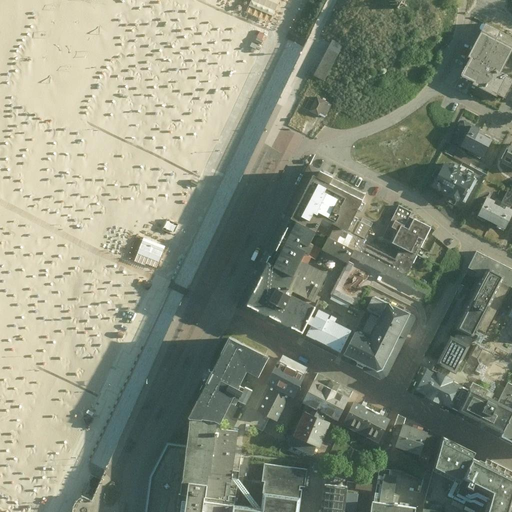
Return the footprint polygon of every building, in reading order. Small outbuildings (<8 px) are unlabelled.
[(256,0),(278,10),(282,0),(256,0)] [(472,87),(495,100),(499,93),(505,97),(511,83),(511,78),(500,72),(511,48),(511,36),(483,22),(466,56),(469,58),(460,76),(474,83),(472,87)] [(316,70),(327,76),(345,42),(334,36),(316,70)] [(326,114),(331,104),(317,96),(310,111),(319,115),(320,112),(326,114)] [(483,157),(492,139),(478,132),(480,129),(464,121),(453,141),(483,157)] [(211,153),(219,137),(196,127),(188,143),(211,153)] [(511,168),(511,142),(511,143),(502,163),(511,168)] [(464,203),(478,179),(473,176),(475,173),(465,167),(463,171),(445,161),(431,185),(448,195),(445,199),(454,205),(457,199),(464,203)] [(367,192),(310,164),(285,216),(315,230),(328,237),(322,249),(348,262),(354,249),(359,251),(356,258),(431,295),(436,284),(411,271),(432,227),(409,216),(412,211),(398,205),(382,237),(400,246),(395,257),(363,242),(371,225),(355,217),(367,192)] [(477,215),(505,229),(511,215),(511,209),(510,208),(511,203),(511,193),(507,191),(501,202),(487,195),(477,215)] [(303,254),(315,230),(285,216),(276,230),(239,302),(304,336),(344,354),(358,326),(343,318),(345,314),(322,302),(320,301),(336,270),(303,254)] [(144,236),(139,248),(162,260),(168,248),(144,236)] [(479,273),(453,324),(479,337),(481,335),(484,330),(488,333),(511,287),(511,266),(479,250),(469,268),(479,273)] [(375,294),(346,356),(389,376),(418,314),(375,294)] [(453,324),(435,359),(464,374),(478,346),(475,344),(479,337),(453,324)] [(269,352),(237,335),(194,416),(208,418),(222,420),(250,365),(259,370),(269,352)] [(308,369),(282,355),(269,379),(273,381),(259,408),(278,418),(293,391),(296,392),(308,369)] [(446,404),(457,381),(424,364),(412,387),(425,393),(422,399),(438,407),(441,401),(446,404)] [(354,390),(318,372),(304,399),(321,407),(318,412),(306,406),(288,442),(316,455),(334,418),(329,415),(330,413),(340,418),(354,390)] [(446,404),(503,432),(511,414),(511,408),(497,401),(485,395),(488,390),(472,382),(469,387),(457,381),(446,404)] [(511,384),(507,382),(497,401),(511,408),(511,384)] [(391,418),(355,400),(343,424),(379,442),(391,418)] [(511,414),(503,432),(511,436),(511,414)] [(208,418),(194,416),(191,441),(182,511),(214,511),(215,506),(230,508),(231,498),(223,497),(226,475),(238,477),(239,471),(229,470),(234,432),(220,430),(222,420),(208,418)] [(427,431),(403,423),(396,446),(420,454),(427,431)] [(436,466),(436,468),(455,478),(448,494),(476,508),(475,511),(511,511),(511,467),(489,456),(485,464),(474,458),(475,456),(477,451),(448,438),(444,436),(436,466)] [(147,511),(182,511),(191,441),(171,439),(153,473),(147,511)] [(214,511),(298,511),(302,493),(302,488),(313,490),(316,465),(263,459),(260,482),(263,482),(262,488),(260,499),(249,498),(247,510),(230,508),(215,506),(214,511)] [(83,494),(93,498),(102,477),(92,473),(83,494)] [(361,486),(376,488),(377,478),(362,476),(361,486)] [(323,511),(338,511),(339,511),(346,511),(348,511),(351,490),(352,481),(328,478),(323,511)] [(351,490),(348,511),(358,511),(361,491),(351,490)] [(108,511),(110,505),(93,498),(83,494),(78,498),(76,501),(74,504),(73,511),(108,511)] [(418,511),(419,502),(376,496),(374,511),(418,511)]
